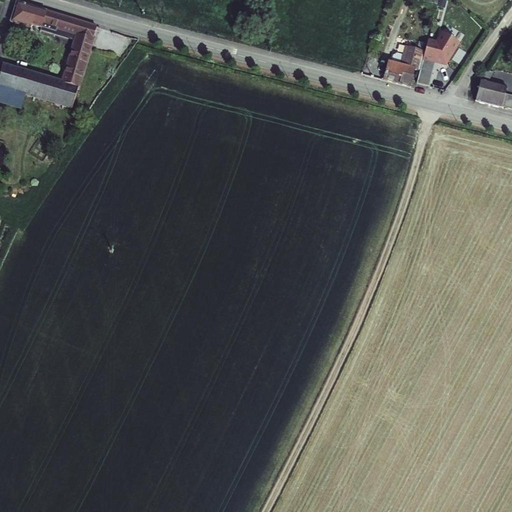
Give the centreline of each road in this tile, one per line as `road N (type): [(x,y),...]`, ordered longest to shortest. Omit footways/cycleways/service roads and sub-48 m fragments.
road 1 (tertiary): [(42,0),(511,127)]
road 2 (track): [(264,511),(381,265),(432,104)]
